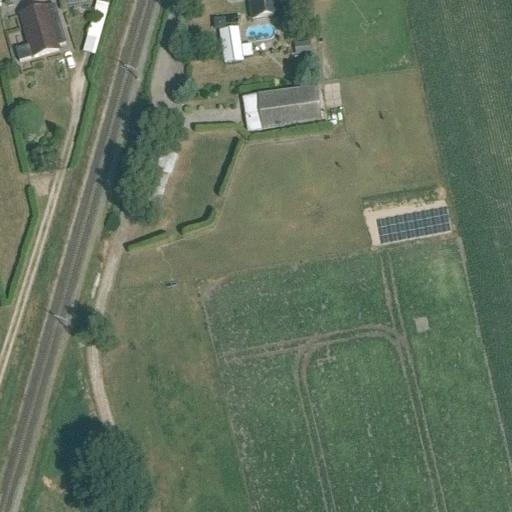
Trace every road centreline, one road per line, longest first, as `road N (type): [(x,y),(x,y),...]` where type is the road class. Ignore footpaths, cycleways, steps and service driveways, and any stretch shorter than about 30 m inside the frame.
road 1 (track): [(129,511),(93,342),(150,132)]
road 2 (track): [(0,368),(74,117)]
